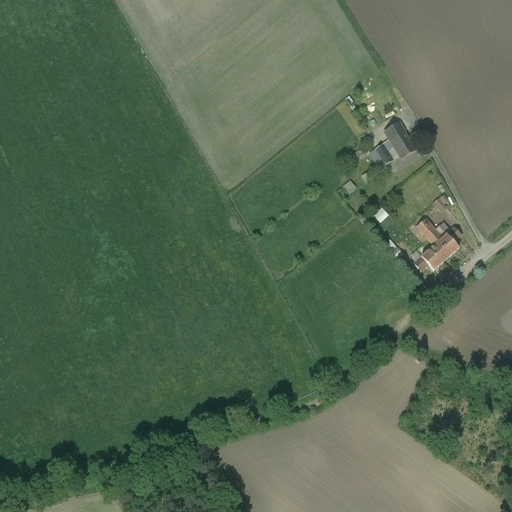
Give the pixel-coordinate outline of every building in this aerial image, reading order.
[(400,125),(386,134),(392,144),(395,149),(403,161),(416,152),(405,134),(406,134),(400,125)] [(392,144),(385,148),(389,153),(395,149),(392,144)] [(385,148),(385,147),(377,152),(383,163),(386,168),(394,163),(389,153),(385,148)] [(383,163),(373,169),(378,177),(388,170),(386,168),(383,163)] [(349,195),(357,190),(351,181),(344,186),(349,195)] [(440,214),(448,208),(445,204),(448,201),(444,196),(433,204),(440,214)] [(384,209),(374,215),(380,223),(389,217),(384,209)] [(443,239),(427,222),(417,230),(434,248),(414,267),(421,275),(428,268),(433,274),(458,250),(454,245),(460,237),(454,230),(443,239)] [(405,258),(398,251),(393,255),(400,263),(405,258)]
